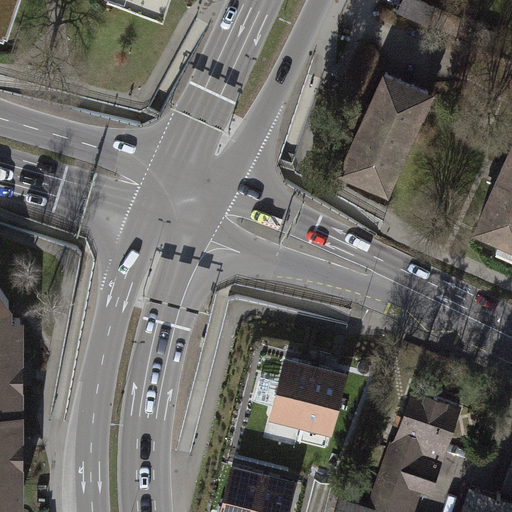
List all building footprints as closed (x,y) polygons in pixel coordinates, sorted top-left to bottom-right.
[(0,0),(0,34),(8,37),(19,0),(0,0)] [(122,0),(168,15),(172,0),(122,0)] [(404,0),(402,7),(426,16),(432,0),(404,0)] [(381,59),(337,168),(389,190),(433,80),(381,59)] [(511,131),(471,227),(511,244),(511,131)] [(0,407),(19,407),(19,315),(10,314),(10,300),(0,284),(0,407)] [(314,367),(283,359),(270,412),(301,420),(314,367)] [(344,374),(314,367),(301,420),(331,427),(344,374)] [(414,386),(374,506),(394,511),(410,511),(420,482),(429,485),(458,401),(414,386)] [(0,500),(20,501),(19,407),(0,407),(0,500)] [(254,511),(263,474),(233,467),(221,511),(254,511)] [(286,511),(294,482),(263,474),(254,511),(286,511)] [(462,511),(511,511),(511,497),(508,497),(472,484),(462,511)] [(394,511),(374,506),(342,495),(336,511),(394,511)]
